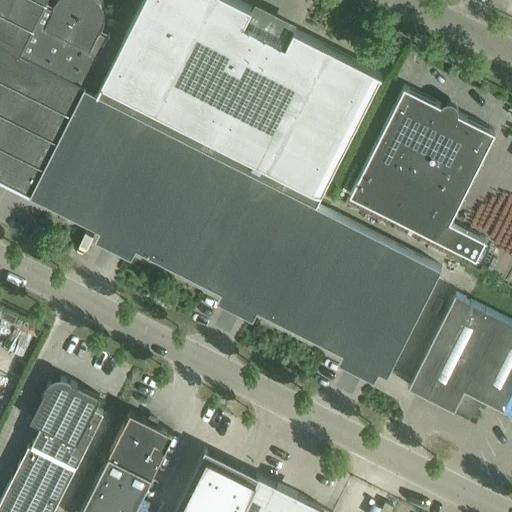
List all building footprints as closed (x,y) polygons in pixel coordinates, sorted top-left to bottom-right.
[(0,0),(0,178),(41,199),(101,80),(36,47),(60,0),(57,0),(57,1),(55,3),(54,5),(46,1),(46,0),(0,0)] [(60,0),(36,47),(101,80),(41,199),(61,209),(387,373),(390,369),(442,265),(317,202),(322,192),(382,73),(299,31),(293,28),(285,44),(243,23),(252,7),(238,0),(142,0),(121,42),(109,36),(110,33),(102,29),(103,27),(104,22),(105,18),(104,14),(104,11),(103,9),(101,4),(99,1),(98,0),(60,0)] [(349,193),(353,195),(476,256),(486,238),(450,219),(495,130),(458,111),(458,110),(458,108),(458,105),(456,102),(454,101),(452,100),(448,99),(446,100),(443,101),(441,103),(404,84),(349,193)] [(511,307),(460,282),(409,385),(511,436),(511,307)] [(0,511),(52,511),(75,467),(104,410),(95,406),(100,395),(70,379),(67,378),(63,377),(59,377),(55,378),(52,379),(49,382),(46,386),(46,387),(30,418),(41,423),(30,444),(29,443),(0,500),(0,511)] [(133,511),(154,470),(173,432),(131,410),(111,448),(79,511),(133,511)] [(177,504),(172,511),(253,511),(270,480),(258,474),(256,479),(203,452),(177,504)] [(253,511),(320,511),(323,506),(270,480),(253,511)]
